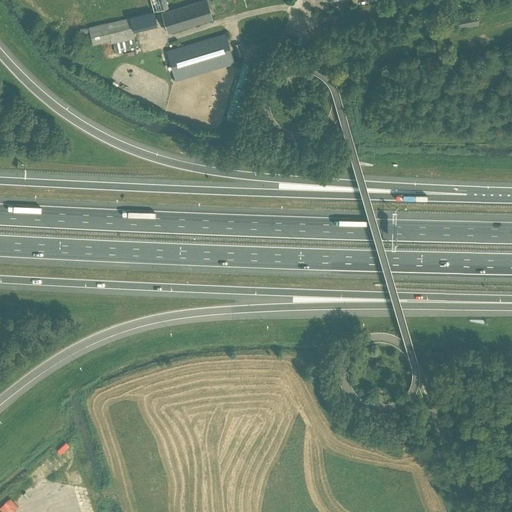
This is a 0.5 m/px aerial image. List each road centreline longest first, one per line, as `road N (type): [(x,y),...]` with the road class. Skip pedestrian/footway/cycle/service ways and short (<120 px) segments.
road 1 (motorway): [(0,401),(92,339),(173,316),(511,304)]
road 2 (motorway): [(0,279),(511,301)]
road 3 (motorway): [(0,246),(511,264)]
road 4 (motorway): [(511,233),(0,215)]
road 5 (motorway): [(464,198),(163,162),(63,113),(0,53)]
road 6 (motorway): [(464,198),(0,180)]
road 7 (track): [(312,22),(437,0)]
